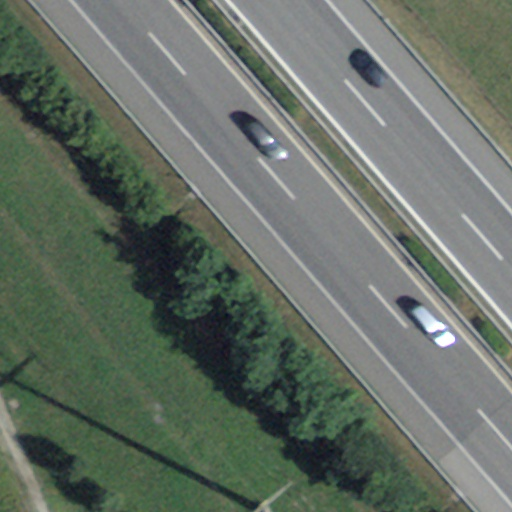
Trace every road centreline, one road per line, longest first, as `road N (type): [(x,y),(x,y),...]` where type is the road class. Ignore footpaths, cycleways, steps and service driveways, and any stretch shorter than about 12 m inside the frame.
road 1 (motorway): [(114,0),(511,452)]
road 2 (motorway): [(511,289),(261,0)]
